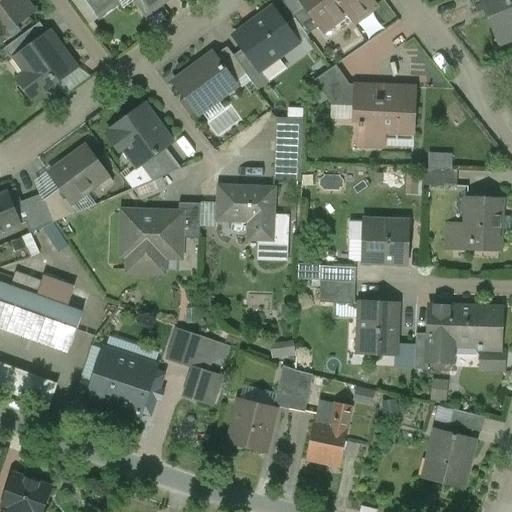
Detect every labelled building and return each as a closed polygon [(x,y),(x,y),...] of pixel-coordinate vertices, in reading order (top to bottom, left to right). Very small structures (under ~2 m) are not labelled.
[(0,0),(0,36),(33,12),(23,0),(0,0)] [(134,0),(145,14),(164,0),(134,0)] [(346,14),(335,0),(300,0),(305,6),(319,26),(323,31),(346,15),(346,14)] [(374,5),(370,0),(335,0),(346,14),(346,15),(351,22),(374,5)] [(468,0),(471,8),(487,2),(486,0),(487,0),(468,0)] [(511,0),(487,0),(486,0),(487,2),(492,13),(489,15),(502,45),(511,41),(511,0)] [(319,26),(305,6),(292,15),(307,35),(319,26)] [(273,9),(234,37),(246,53),(258,70),(260,69),(297,41),(273,9)] [(40,22),(4,49),(12,61),(17,57),(16,56),(47,33),(40,22)] [(47,33),(16,56),(17,57),(29,72),(18,81),(30,98),(72,67),(47,33)] [(236,60),(226,47),(215,56),(235,83),(246,74),(236,60)] [(213,53),(177,80),(201,112),(237,85),(235,83),(215,56),(213,53)] [(258,70),(246,53),(236,60),(246,74),(258,90),(269,82),(260,69),(258,70)] [(336,65),(314,80),(332,105),(353,106),(354,84),(349,84),(336,65)] [(409,87),(354,84),(353,106),(353,120),(359,120),(357,146),(385,146),(385,139),(413,140),(415,96),(409,96),(409,87)] [(144,104),(109,129),(138,168),(141,166),(166,148),(173,143),(144,104)] [(303,119),(276,118),(274,164),(275,164),(276,152),(302,153),(303,119)] [(86,146),(49,174),(60,189),(70,203),(72,202),(108,176),(86,146)] [(166,148),(141,166),(152,181),(181,168),(166,148)] [(302,153),(276,152),(275,164),(302,166),(302,153)] [(275,164),(274,164),(274,180),(301,181),(302,166),(275,164)] [(460,167),(461,181),(476,181),(476,166),(460,167)] [(457,170),(422,168),(422,185),(457,187),(457,170)] [(274,189),(219,187),(218,220),(249,221),(249,239),(259,239),(272,240),(273,216),(274,189)] [(16,189),(0,194),(0,232),(26,222),(33,219),(26,200),(21,202),(16,189)] [(60,189),(44,200),(53,223),(79,212),(72,202),(70,203),(60,189)] [(42,194),(26,200),(33,219),(26,222),(30,233),(53,223),(44,200),(42,194)] [(501,199),(467,198),(465,224),(454,224),(453,249),(473,250),(473,244),(498,245),(498,250),(499,250),(501,199)] [(201,203),(179,203),(178,215),(180,215),(179,238),(199,238),(201,203)] [(178,215),(124,213),(123,254),(130,254),(130,270),(161,271),(162,255),(179,256),(179,238),(180,215),(178,215)] [(273,216),(272,240),(259,239),(258,260),(286,261),(288,216),(273,216)] [(409,222),(363,220),(363,222),(364,222),(363,260),(363,262),(407,264),(409,222)] [(356,267),(321,266),(320,280),(355,282),(356,267)] [(87,282),(58,272),(52,290),(81,300),(87,282)] [(355,282),(320,280),(320,302),(355,304),(355,282)] [(83,313),(0,283),(0,326),(69,352),(83,313)] [(397,303),(360,302),(359,335),(362,335),(361,351),(358,351),(358,353),(396,354),(397,303)] [(453,307),(429,306),(428,334),(427,362),(428,362),(452,363),(453,345),(452,345),(453,307)] [(502,308),(453,307),(452,345),(453,345),(478,346),(478,350),(481,350),(481,353),(500,354),(500,352),(502,308)] [(205,337),(178,329),(169,359),(195,367),(205,337)] [(428,334),(416,333),(415,369),(428,370),(428,362),(427,362),(428,334)] [(275,357),(299,356),(298,346),(274,348),(275,357)] [(500,354),(481,353),(480,368),(504,369),(505,353),(500,352),(500,354)] [(146,377),(92,359),(82,390),(151,413),(161,382),(146,377)] [(166,367),(151,362),(146,377),(161,382),(166,367)] [(57,384),(0,363),(0,388),(49,406),(57,384)] [(299,371),(283,366),(274,401),(290,405),(299,371)] [(313,375),(299,371),(290,405),(289,409),(305,412),(313,375)] [(434,400),(450,400),(451,380),(434,380),(434,400)] [(362,387),(358,399),(375,404),(378,392),(362,387)] [(275,409),(240,400),(229,442),(234,443),(237,447),(241,448),(245,446),(265,451),(275,409)] [(336,403),(331,427),(314,423),(307,458),(340,465),(347,430),(352,407),(336,403)] [(485,417),(454,409),(450,424),(482,432),(485,417)] [(218,418),(185,410),(178,439),(211,447),(218,418)] [(476,440),(435,429),(434,431),(439,432),(427,479),(464,488),(476,440)] [(42,511),(51,488),(14,475),(2,508),(5,509),(3,511),(42,511)]
